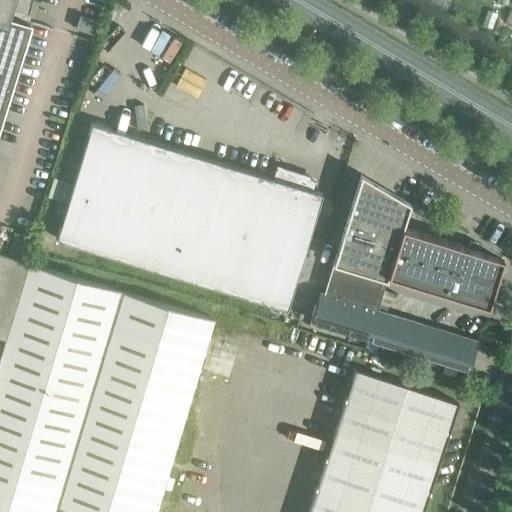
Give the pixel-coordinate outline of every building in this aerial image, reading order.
[(0,0),(0,122),(30,25),(26,24),(11,20),(6,18),(10,5),(11,2),(11,0),(0,0)] [(75,28),(95,34),(99,22),(79,16),(75,28)] [(286,309),(322,193),(91,123),(56,239),(286,309)] [(314,186),(318,174),(280,163),(277,174),(314,186)] [(504,266),(479,250),(478,249),(471,248),(469,254),(405,228),(414,205),(360,172),(322,294),(319,293),(311,319),(368,337),(376,310),(387,276),(485,313),(504,266)] [(0,358),(0,511),(155,511),(213,318),(0,253),(0,336),(6,338),(0,358)] [(477,341),(376,310),(368,337),(468,367),(477,341)] [(421,511),(458,402),(355,368),(307,511),(421,511)]
